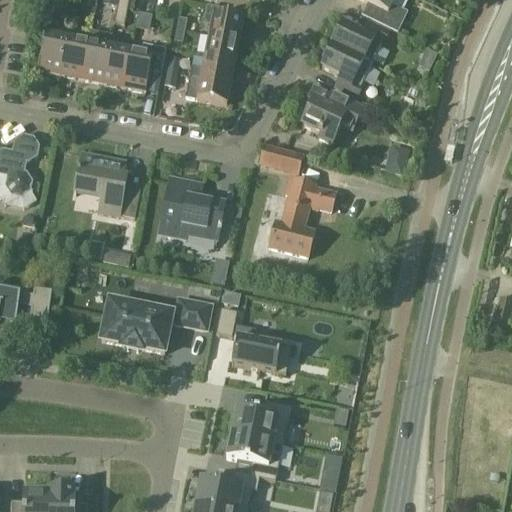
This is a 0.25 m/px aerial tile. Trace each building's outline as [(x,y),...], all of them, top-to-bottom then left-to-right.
[(117,11),(119,0),(106,0),(104,10),(117,12),(117,11)] [(356,0),(356,2),(378,13),(372,25),(398,38),(408,16),(392,9),(396,0),(356,0)] [(127,13),(117,11),(117,12),(114,27),(124,29),(127,13)] [(208,41),(239,47),(243,25),(216,20),(218,13),(206,11),(202,29),(210,31),(208,41)] [(176,35),(184,37),(187,23),(179,21),(176,35)] [(332,51),(364,66),(374,45),(384,49),(389,38),(367,27),(362,38),(343,29),(341,32),(337,32),(330,45),(333,49),(332,51)] [(38,75),(60,80),(64,62),(68,44),(70,31),(66,31),(63,43),(45,39),(38,75)] [(75,32),(70,31),(68,44),(64,62),(60,80),(82,84),(86,62),(87,56),(89,48),(72,45),(75,32)] [(406,41),(409,35),(400,32),(398,37),(406,41)] [(184,37),(176,35),(174,45),(182,46),(184,37)] [(89,47),(89,48),(87,56),(86,62),(82,84),(103,89),(110,53),(112,40),(91,36),(89,47)] [(208,41),(204,63),(235,68),(239,47),(208,41)] [(143,49),(141,59),(131,57),(123,93),(145,97),(149,77),(161,79),(166,54),(143,49)] [(354,88),(364,66),(332,51),(331,52),(327,52),(320,66),(323,70),(321,72),(341,82),(335,93),(357,104),(362,92),(354,88)] [(131,57),(110,53),(103,89),(123,93),(131,57)] [(424,58),(422,62),(432,67),(436,59),(433,57),(427,54),(426,54),(426,55),(424,58)] [(167,78),(177,79),(180,63),(170,61),(167,78)] [(235,68),(204,63),(202,75),(191,73),(190,82),(191,82),(201,84),(231,89),(235,68)] [(177,79),(167,78),(165,89),(174,91),(177,79)] [(185,104),(227,112),(231,89),(201,84),(191,82),(190,82),(185,104)] [(363,114),(333,99),(327,111),(316,105),(304,131),(321,140),(319,145),(332,151),(341,131),(352,137),(363,114)] [(0,180),(6,182),(4,192),(10,200),(20,202),(30,196),(32,186),(25,178),(20,177),(22,167),(29,168),(37,163),(39,151),(34,142),(23,140),(14,146),(13,156),(2,154),(0,155),(0,180)] [(298,181),(303,160),(264,150),(258,171),(298,181)] [(134,224),(139,202),(123,199),(127,182),(122,181),(124,169),(82,161),(75,194),(102,199),(98,219),(118,223),(119,221),(134,224)] [(217,246),(224,211),(197,206),(200,190),(170,184),(159,240),(185,245),(186,240),(217,246)] [(308,263),(315,237),(304,234),(309,213),(318,215),(319,214),(332,218),(337,200),(315,194),(316,191),(289,184),(285,200),(289,201),(282,228),(276,227),(269,253),(308,263)] [(22,230),(35,232),(37,221),(30,220),(24,224),(22,230)] [(31,254),(34,238),(22,235),(19,251),(31,254)] [(0,327),(15,330),(18,310),(31,311),(29,325),(47,328),(51,294),(34,292),(33,299),(20,297),(20,293),(2,290),(1,295),(0,294),(0,327)] [(239,300),(225,297),(223,307),(237,310),(239,300)] [(109,306),(101,345),(124,349),(125,345),(142,348),(141,353),(164,358),(171,328),(207,335),(211,312),(179,305),(176,321),(172,320),(172,319),(149,314),(149,315),(132,311),(132,310),(109,306)] [(217,316),(212,337),(226,340),(231,319),(217,316)] [(505,338),(509,320),(497,317),(494,329),(495,329),(493,335),(505,338)] [(231,341),(226,368),(270,376),(276,350),(231,341)] [(236,410),(231,435),(273,443),(279,418),(288,420),(291,407),(265,402),(263,415),(236,410)] [(336,413),(333,428),(345,430),(348,415),(336,413)] [(231,435),(226,459),(253,464),(250,477),(276,482),(278,469),(269,468),(273,443),(231,435)] [(322,478),(320,492),(336,495),(338,482),(322,478)] [(201,479),(196,504),(236,511),(240,511),(246,488),(201,479)] [(50,497),(50,511),(74,511),(75,495),(48,494),(48,497),(50,497)] [(320,495),(317,507),(330,509),(333,497),(320,495)] [(50,511),(50,497),(48,497),(24,497),(23,511),(50,511)]
